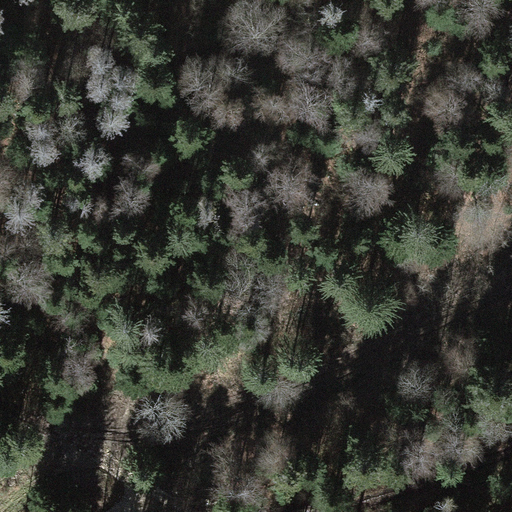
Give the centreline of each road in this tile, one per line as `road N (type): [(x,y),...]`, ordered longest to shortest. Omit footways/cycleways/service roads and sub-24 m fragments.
road 1 (track): [(0,397),(191,511)]
road 2 (track): [(328,511),(511,454)]
